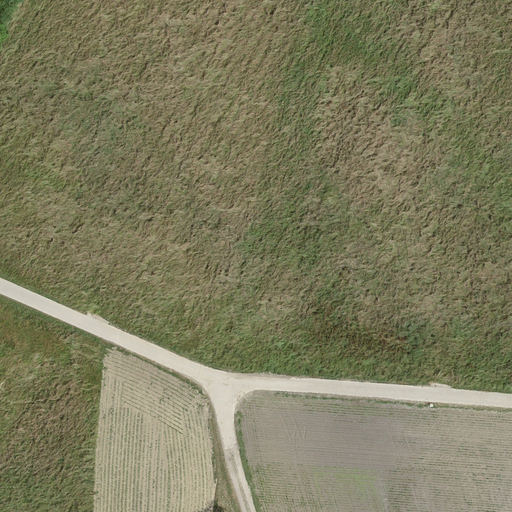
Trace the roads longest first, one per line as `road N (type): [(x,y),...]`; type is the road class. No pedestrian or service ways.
road 1 (track): [(511,402),(219,383)]
road 2 (track): [(219,383),(0,285)]
road 3 (track): [(219,383),(249,511)]
